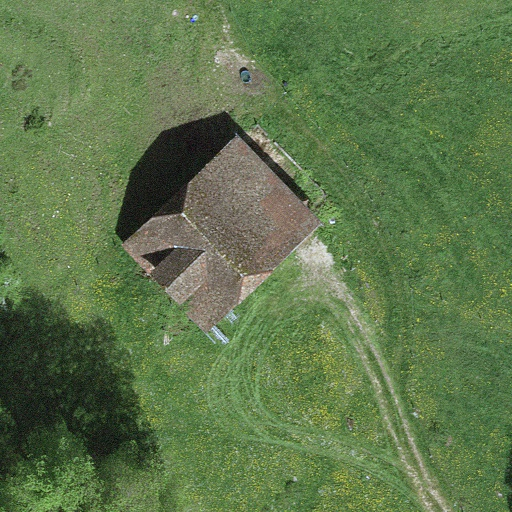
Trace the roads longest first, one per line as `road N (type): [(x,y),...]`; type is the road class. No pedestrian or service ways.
road 1 (track): [(216,0),(231,45),(378,232),(396,278),(402,332),(393,399)]
road 2 (track): [(332,289),(448,511)]
